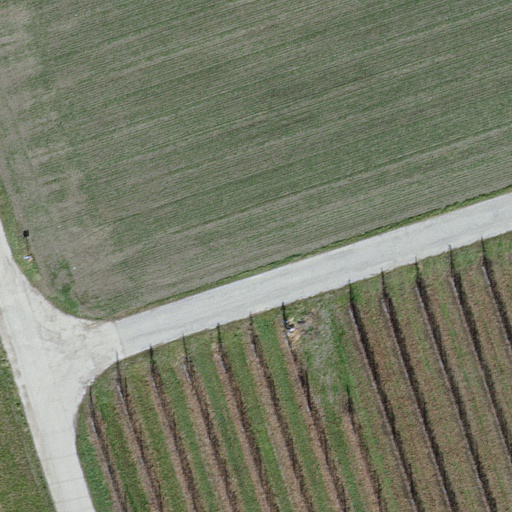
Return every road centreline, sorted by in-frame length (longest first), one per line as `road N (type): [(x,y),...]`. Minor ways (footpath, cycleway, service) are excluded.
road 1 (track): [(33,377),(511,220)]
road 2 (track): [(76,511),(0,274)]
